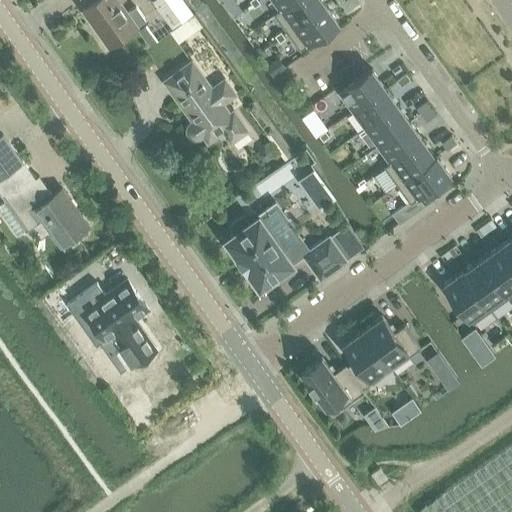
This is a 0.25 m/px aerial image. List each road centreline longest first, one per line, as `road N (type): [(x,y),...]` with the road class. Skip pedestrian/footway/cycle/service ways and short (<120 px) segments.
road 1 (tertiary): [(0,10),(248,364)]
road 2 (residential): [(504,178),(248,364)]
road 3 (residential): [(504,178),(373,0)]
road 4 (tertiary): [(248,364),(354,511)]
road 5 (unknown): [(378,511),(511,415)]
